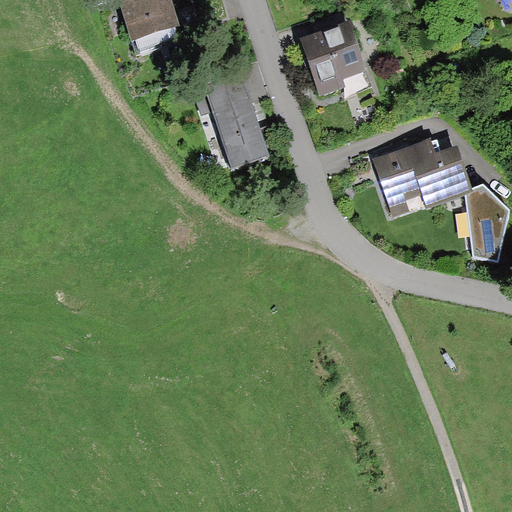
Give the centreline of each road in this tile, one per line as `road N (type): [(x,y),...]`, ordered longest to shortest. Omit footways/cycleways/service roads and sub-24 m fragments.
road 1 (residential): [(249,0),(333,235),(352,260),(376,282),(511,308)]
road 2 (track): [(465,511),(420,379),(376,282)]
